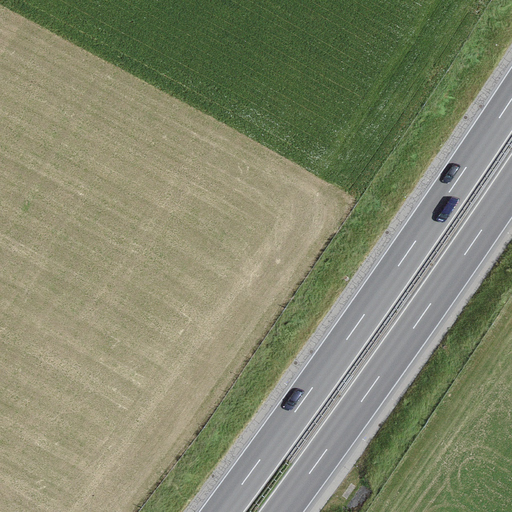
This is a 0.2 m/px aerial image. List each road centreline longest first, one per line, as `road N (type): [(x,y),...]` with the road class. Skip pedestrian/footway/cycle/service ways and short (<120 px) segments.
road 1 (motorway): [(511,95),(218,511)]
road 2 (motorway): [(278,511),(511,180)]
